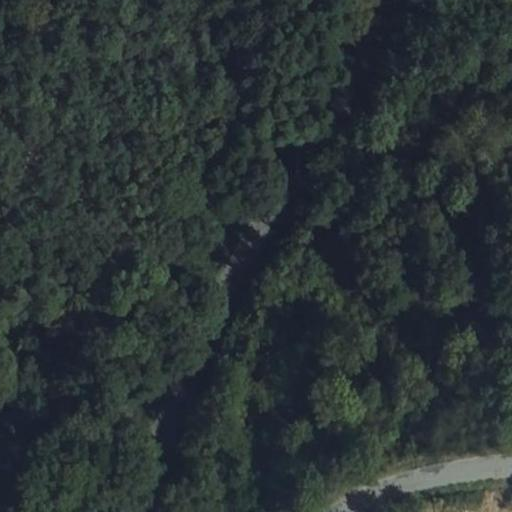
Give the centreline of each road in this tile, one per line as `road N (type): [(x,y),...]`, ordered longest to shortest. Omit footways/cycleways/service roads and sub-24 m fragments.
road 1 (unclassified): [(136,511),(152,451),(229,280),(375,0)]
road 2 (unclassified): [(511,470),(380,497),(350,511)]
